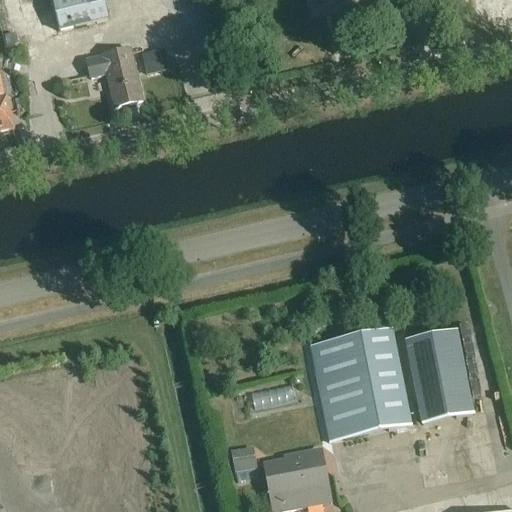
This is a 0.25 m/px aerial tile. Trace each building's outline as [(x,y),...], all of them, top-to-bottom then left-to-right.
[(51,0),(52,3),(60,35),(110,23),(104,0),(51,0)] [(83,50),(132,32),(129,23),(79,41),(83,50)] [(85,64),(90,84),(107,79),(114,112),(143,105),(131,54),(85,64)] [(142,58),(147,79),(162,75),(157,54),(142,58)] [(0,81),(0,135),(14,132),(6,100),(4,100),(0,81)] [(311,351),(330,446),(409,430),(390,335),(311,351)] [(406,345),(422,426),(473,416),(457,335),(406,345)] [(257,473),(253,451),(231,455),(235,477),(257,473)] [(272,468),(277,500),(280,499),(282,511),(302,511),(306,511),(304,495),(324,492),(317,455),(285,461),(286,465),(272,468)]
